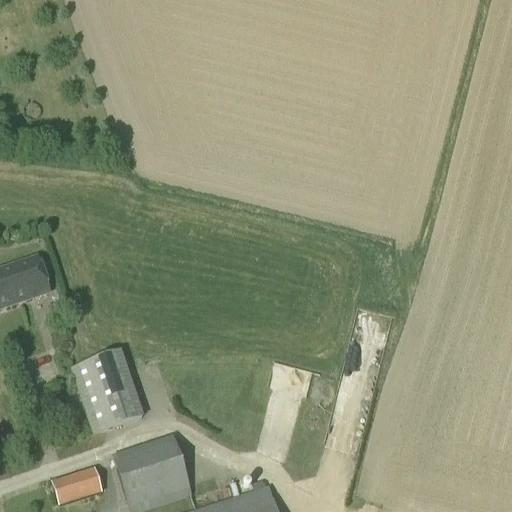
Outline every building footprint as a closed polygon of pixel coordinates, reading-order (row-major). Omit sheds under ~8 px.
[(0,311),(46,295),(35,261),(0,273),(0,311)] [(92,439),(142,421),(119,354),(69,371),(92,439)] [(287,396),(294,376),(278,371),(272,390),(287,396)] [(342,373),(342,395),(363,395),(363,373),(342,373)] [(118,511),(132,511),(180,495),(166,457),(106,478),(118,511)] [(58,509),(99,496),(92,473),(50,486),(58,509)] [(272,511),(266,492),(202,511),(272,511)]
